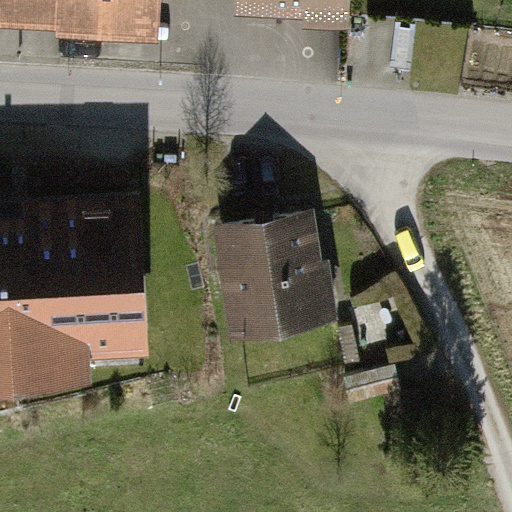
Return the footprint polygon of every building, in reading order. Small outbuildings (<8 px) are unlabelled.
[(0,0),(0,17),(64,22),(63,37),(165,44),(168,0),(0,0)] [(358,0),(246,0),(246,5),(312,10),(311,28),(356,31),(358,0)] [(140,187),(0,193),(0,359),(148,353),(140,187)] [(216,218),(232,333),(330,319),(314,204),(216,218)] [(347,378),(353,404),(409,391),(403,365),(347,378)]
